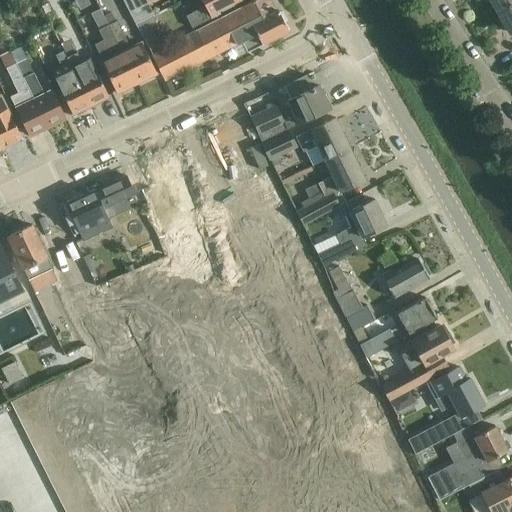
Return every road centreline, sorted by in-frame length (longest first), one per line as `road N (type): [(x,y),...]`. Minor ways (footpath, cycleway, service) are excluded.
road 1 (residential): [(137,130),(324,499)]
road 2 (unknown): [(31,183),(139,431),(147,511)]
road 3 (residential): [(511,323),(338,29)]
road 4 (tertiary): [(137,130),(338,29)]
road 5 (tertiary): [(0,198),(137,130)]
road 6 (residential): [(511,115),(438,0)]
